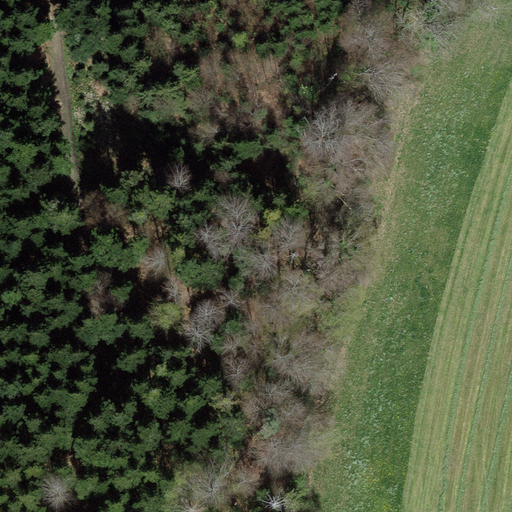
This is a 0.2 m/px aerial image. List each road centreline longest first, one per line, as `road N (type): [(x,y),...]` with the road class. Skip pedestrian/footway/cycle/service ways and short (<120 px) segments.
road 1 (track): [(254,511),(249,414),(298,130),(378,0)]
road 2 (track): [(90,0),(81,184),(98,367),(78,511)]
road 3 (track): [(21,0),(81,184)]
